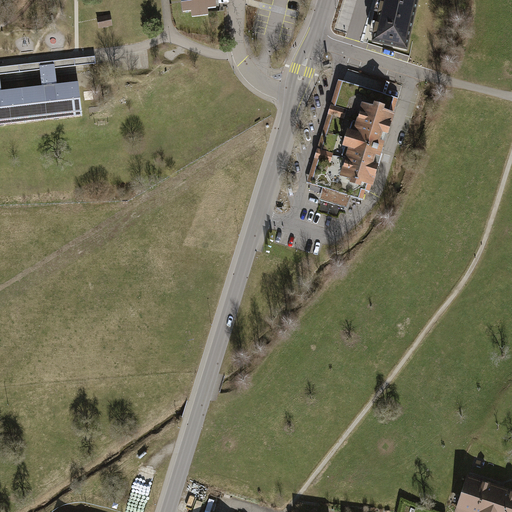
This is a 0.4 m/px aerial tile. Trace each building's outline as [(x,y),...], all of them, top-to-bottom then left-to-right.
[(178,0),(180,19),(187,19),(188,18),(189,24),(207,22),(206,17),(215,16),(212,0),(178,0)] [(407,50),(417,3),(405,0),(377,0),(373,17),(369,33),(374,35),(373,42),(407,50)] [(108,18),(94,21),(97,32),(110,29),(108,18)] [(0,78),(38,75),(38,71),(53,70),(53,73),(93,69),(92,62),(55,66),(8,71),(0,71),(0,78)] [(0,131),(81,124),(78,89),(55,92),(53,73),(53,70),(38,71),(38,75),(40,93),(0,97),(0,131)] [(396,101),(339,84),(308,183),(365,200),(396,101)] [(511,511),(511,491),(467,475),(453,511),(511,511)]
